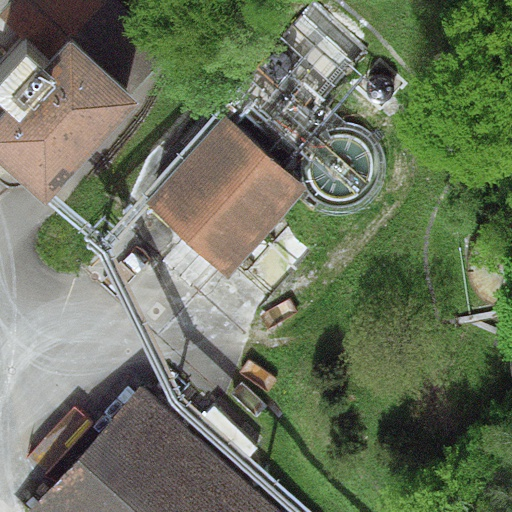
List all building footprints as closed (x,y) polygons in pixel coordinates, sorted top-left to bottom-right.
[(118,0),(14,0),(2,14),(24,35),(0,60),(0,161),(47,205),(142,103),(133,94),(174,50),(118,0)] [(220,110),(227,116),(236,106),(295,157),(335,110),(324,101),(369,49),(314,1),(220,110)] [(227,116),(223,115),(144,204),(228,278),(307,189),(227,116)] [(371,152),(365,142),(355,135),(344,132),(332,133),(321,138),(313,146),(308,157),(307,168),(309,178),(314,188),(323,194),(332,199),(343,199),(353,197),(362,191),(369,183),(373,174),(374,163),(371,152)] [(511,234),(509,234),(498,235),(487,240),(478,248),(473,258),(472,270),(475,280),(480,289),(488,296),(498,300),(509,301),(511,300),(511,234)] [(281,511),(139,386),(26,511),(281,511)]
